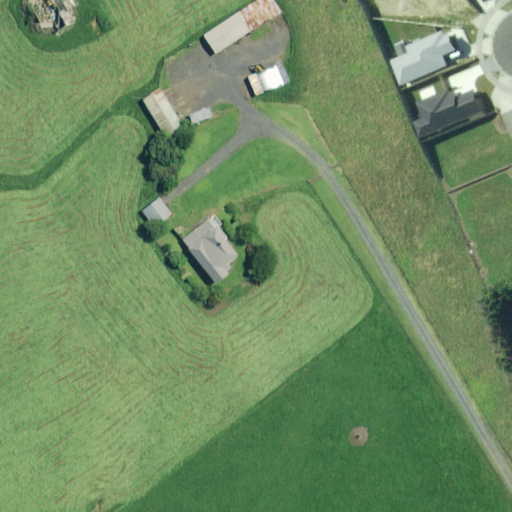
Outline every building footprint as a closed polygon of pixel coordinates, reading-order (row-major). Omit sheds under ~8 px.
[(28,0),(40,21),(51,15),(60,31),(76,22),(64,0),(63,0),(28,0)] [(275,0),(256,0),(205,34),(217,53),(271,17),(271,18),(283,11),(275,0)] [(286,71),(283,65),(249,78),(256,96),(290,83),(286,71)] [(143,98),(167,136),(185,125),(161,87),(143,98)] [(160,197),(143,210),(156,227),(173,213),(160,197)] [(183,239),(218,283),(230,273),(228,270),(232,267),(229,263),(240,255),(227,239),(229,237),(220,226),(223,223),(215,214),(208,219),(194,230),(183,239)]
